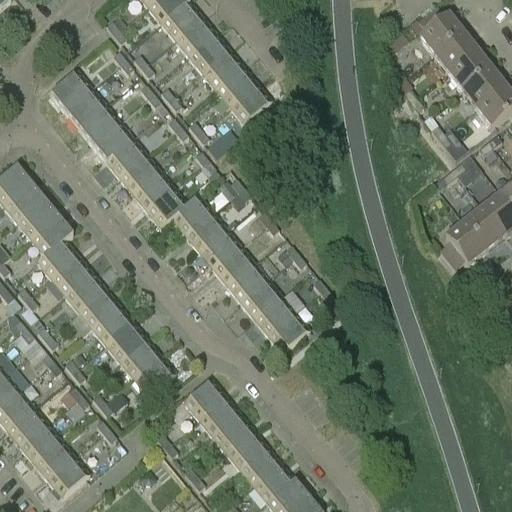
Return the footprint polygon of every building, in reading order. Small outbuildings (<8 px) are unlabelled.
[(5,0),(0,0),(0,15),(11,6),(5,0)] [(136,0),(148,14),(164,0),(136,0)] [(189,8),(182,0),(164,0),(148,14),(161,30),(189,8)] [(175,47),(202,24),(189,8),(161,30),(175,47)] [(419,43),(433,62),(462,39),(448,21),(445,23),(437,14),(418,29),(425,38),(419,43)] [(216,41),(202,24),(175,47),(189,63),(216,41)] [(106,33),(113,42),(119,37),(112,28),(106,33)] [(127,46),(119,37),(113,42),(120,51),(127,46)] [(462,39),(433,62),(447,80),(476,57),(462,39)] [(202,80),(230,57),(216,41),(189,63),(202,80)] [(244,74),(230,57),(202,80),(216,97),(244,74)] [(490,75),(476,57),(447,80),(461,98),(490,75)] [(113,63),(120,72),(126,67),(119,58),(113,63)] [(133,67),(141,76),(147,70),(140,62),(133,67)] [(133,76),(126,67),(120,72),(127,81),(133,76)] [(154,79),(147,70),(141,76),(148,84),(154,79)] [(257,91),(244,74),(216,97),(230,113),(257,91)] [(490,75),(461,98),(475,116),(504,93),(490,75)] [(406,83),(402,78),(394,77),(389,81),(396,91),(406,83)] [(64,117),(92,95),(78,78),(50,100),(64,117)] [(154,100),(146,91),(140,97),(147,105),(154,100)] [(272,108),(257,91),(230,113),(244,131),(272,108)] [(511,117),(511,102),(504,93),(475,116),(490,135),(511,117)] [(92,95),(64,117),(78,134),(106,112),(92,95)] [(160,100),(168,109),(174,104),(167,95),(160,100)] [(403,100),(410,109),(416,105),(409,95),(403,100)] [(161,109),(154,100),(147,105),(155,114),(161,109)] [(181,113),(174,104),(168,109),(175,118),(181,113)] [(416,105),(410,109),(417,119),(424,114),(416,105)] [(106,112),(78,134),(92,151),(119,128),(106,112)] [(168,130),(175,139),(181,134),(174,125),(168,130)] [(119,128),(92,151),(105,168),(133,145),(119,128)] [(188,134),(195,142),(201,137),(194,128),(188,134)] [(431,136),(438,145),(444,140),(437,131),(431,136)] [(188,142),(181,134),(175,139),(182,148),(188,142)] [(209,146),(201,137),(195,142),(202,151),(209,146)] [(452,150),(444,140),(438,145),(445,155),(452,150)] [(496,141),(487,148),(492,155),(501,147),(496,141)] [(133,145),(105,168),(119,184),(147,162),(133,145)] [(219,146),(208,155),(217,165),(226,157),(227,156),(219,146)] [(492,155),(487,148),(478,156),(483,162),(492,155)] [(483,162),(488,169),(497,161),(492,155),(483,162)] [(208,167),(201,158),(195,163),(202,172),(208,167)] [(147,162),(119,184),(133,201),(161,179),(147,162)] [(216,176),(208,167),(202,172),(210,181),(216,176)] [(461,169),(452,177),(456,183),(466,176),(461,169)] [(0,186),(0,208),(3,213),(31,190),(16,173),(0,186)] [(456,183),(452,177),(442,184),(447,190),(456,183)] [(161,179),(133,201),(146,218),(174,195),(161,179)] [(230,190),(238,199),(244,194),(237,185),(230,190)] [(216,195),(227,208),(229,206),(238,199),(230,190),(227,186),(216,195)] [(511,189),(499,200),(511,216),(511,189)] [(45,207),(31,190),(3,213),(17,229),(45,207)] [(251,203),(244,194),(238,199),(245,208),(251,203)] [(188,212),(188,211),(174,195),(146,218),(161,235),(172,226),(171,225),(188,212)] [(481,214),(504,244),(511,237),(511,216),(499,200),(481,214)] [(171,225),(172,226),(186,243),(213,220),(199,202),(188,211),(188,212),(171,225)] [(17,229),(31,246),(58,223),(45,207),(17,229)] [(463,228),(486,258),(504,244),(481,214),(463,228)] [(258,224),(265,233),(271,228),(264,219),(258,224)] [(213,220),(186,243),(199,259),(227,236),(224,233),(213,220)] [(73,241),(58,223),(31,246),(44,263),(45,263),(65,247),(73,241)] [(227,236),(236,229),(233,226),(224,233),(227,236)] [(279,236),(271,228),(265,233),(273,242),(279,236)] [(468,273),(486,258),(463,228),(445,243),(449,250),(440,257),(455,276),(465,269),(468,273)] [(241,253),(227,236),(199,259),(213,276),(241,253)] [(37,269),(52,287),(79,264),(65,247),(45,263),(44,263),(37,269)] [(0,250),(0,271),(3,269),(10,263),(0,250)] [(299,261),(292,252),(285,257),(293,266),(299,261)] [(241,253),(213,276),(227,293),(254,270),(241,253)] [(285,257),(278,263),(285,272),(293,266),(285,257)] [(306,270),(299,261),(293,266),(300,275),(306,270)] [(93,281),(79,264),(52,287),(66,304),(93,281)] [(10,278),(3,269),(0,271),(0,278),(4,283),(10,278)] [(268,286),(254,270),(227,293),(240,309),(268,286)] [(66,304),(79,320),(107,297),(93,281),(66,304)] [(268,286),(240,309),(254,326),(282,303),(268,286)] [(313,291),(320,299),(326,294),(319,286),(313,291)] [(326,294),(320,299),(327,308),(334,303),(326,294)] [(17,300),(25,309),(31,303),(24,295),(17,300)] [(6,296),(0,301),(7,310),(14,305),(6,296)] [(121,314),(107,297),(79,320),(93,337),(121,314)] [(38,312),(31,303),(25,309),(32,317),(38,312)] [(296,320),(282,303),(254,326),(268,343),(296,320)] [(93,337),(107,353),(134,331),(121,314),(93,337)] [(296,320),(268,343),(282,360),(310,337),(296,320)] [(27,336),(20,327),(13,332),(21,341),(27,336)] [(148,347),(134,331),(107,353),(120,370),(148,347)] [(37,339),(44,348),(51,343),(43,334),(37,339)] [(34,344),(27,336),(21,341),(28,349),(34,344)] [(58,352),(51,343),(44,348),(52,357),(58,352)] [(120,370),(134,387),(162,364),(148,347),(120,370)] [(54,369),(45,357),(38,362),(48,374),(54,369)] [(77,374),(85,367),(80,361),(72,367),(77,374)] [(176,381),(162,364),(134,387),(148,404),(176,381)] [(65,373),(72,381),(78,376),(71,367),(65,373)] [(62,378),(54,369),(48,374),(55,383),(62,378)] [(85,385),(78,376),(72,381),(79,390),(85,385)] [(0,414),(20,397),(6,381),(0,385),(0,414)] [(199,427),(226,404),(212,386),(184,409),(199,427)] [(82,402),(75,394),(68,399),(76,408),(82,402)] [(34,414),(20,397),(0,414),(0,429),(6,437),(34,414)] [(92,406),(99,415),(106,410),(98,401),(92,406)] [(89,411),(82,402),(76,408),(83,416),(89,411)] [(226,404),(199,427),(212,443),(240,420),(226,404)] [(113,418),(106,410),(99,415),(107,423),(113,418)] [(6,437),(20,454),(48,431),(34,414),(6,437)] [(253,437),(240,420),(212,443),(226,460),(253,437)] [(103,441),(109,436),(102,427),(96,432),(103,441)] [(20,454),(34,470),(61,448),(48,431),(20,454)] [(116,445),(109,436),(103,441),(110,450),(116,445)] [(253,437),(226,460),(240,477),(267,454),(253,437)] [(157,446),(164,455),(170,450),(163,441),(157,446)] [(34,470),(48,487),(75,464),(61,448),(34,470)] [(177,459),(170,450),(164,455),(171,464),(177,459)] [(281,471),(267,454),(240,477),(253,493),(281,471)] [(75,464),(48,487),(62,504),(89,481),(75,464)] [(295,487),(281,471),(253,493),(267,510),(295,487)] [(184,480),(191,488),(198,483),(190,475),(184,480)] [(139,484),(143,490),(151,490),(156,486),(148,476),(139,484)] [(205,492),(198,483),(191,488),(199,497),(205,492)] [(295,487),(267,510),(268,511),(299,511),(308,504),(295,487)]
